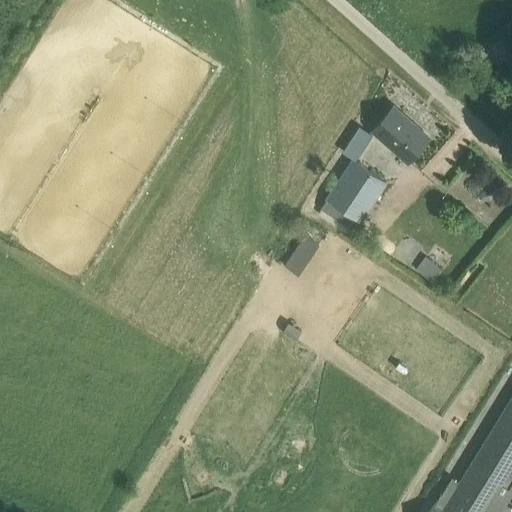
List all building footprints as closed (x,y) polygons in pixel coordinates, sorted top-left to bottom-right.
[(511,51),(503,38),(488,48),(496,61),(511,51)] [(373,127),(409,159),(429,137),(393,104),(373,127)] [(355,159),(363,147),(373,133),(360,124),(350,138),(342,150),(354,157),(355,159)] [(325,198),(359,221),(386,181),(353,159),(325,198)] [(442,267),(423,253),(413,267),(432,280),(442,267)] [(511,511),(511,395),(459,480),(452,475),(428,511),(511,511)]
